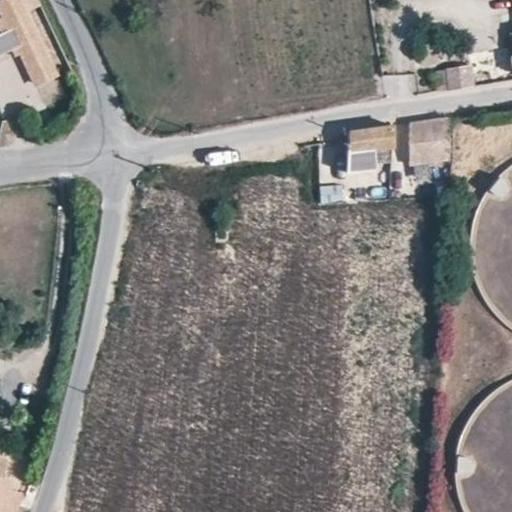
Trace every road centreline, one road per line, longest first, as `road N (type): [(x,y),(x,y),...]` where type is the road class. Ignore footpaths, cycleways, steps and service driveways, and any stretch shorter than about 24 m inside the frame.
road 1 (unclassified): [(511,88),(122,153)]
road 2 (unclassified): [(43,511),(65,445),(122,153)]
road 3 (unclassified): [(122,153),(51,0)]
road 4 (unclassified): [(122,153),(0,173)]
